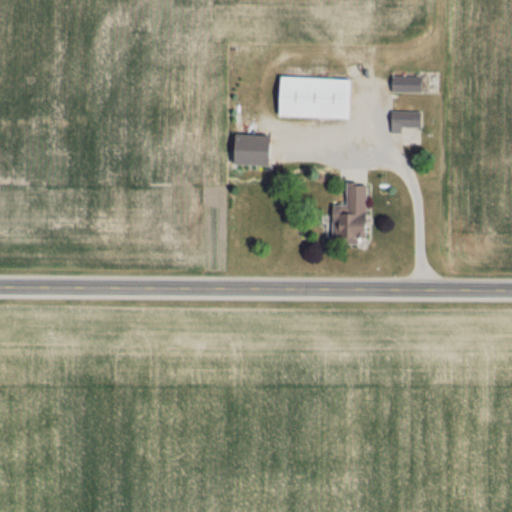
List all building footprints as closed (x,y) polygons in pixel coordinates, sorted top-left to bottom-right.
[(372,0),(359,0),(359,10),(372,10),(372,0)] [(428,75),(397,75),(397,92),(428,92),(428,75)] [(288,76),(287,116),(359,117),(360,77),(288,76)] [(421,144),(421,127),(427,127),(427,110),(397,110),(397,127),(403,127),(403,144),(421,144)] [(243,164),(279,165),(279,135),(243,134),(243,164)] [(375,183),(352,183),(352,203),(338,203),(337,237),(375,238),(375,183)]
